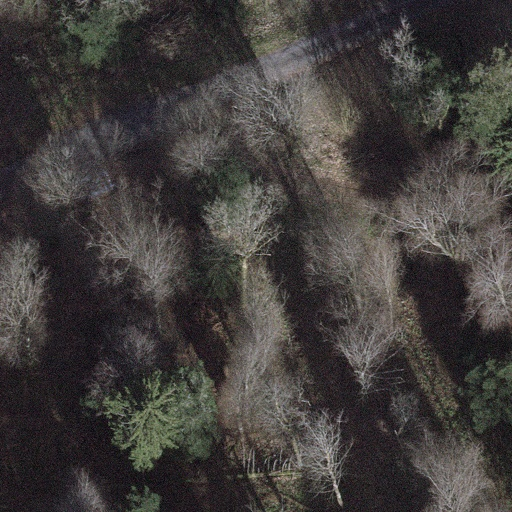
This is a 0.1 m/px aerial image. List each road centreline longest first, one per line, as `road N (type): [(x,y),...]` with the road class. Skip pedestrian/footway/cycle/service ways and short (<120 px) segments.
road 1 (track): [(425,0),(0,185)]
road 2 (track): [(511,221),(127,131)]
